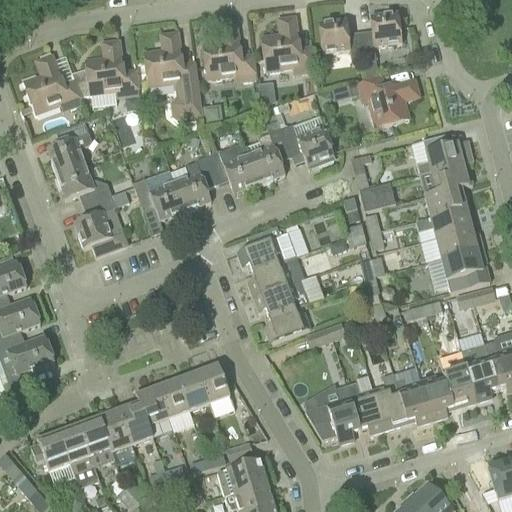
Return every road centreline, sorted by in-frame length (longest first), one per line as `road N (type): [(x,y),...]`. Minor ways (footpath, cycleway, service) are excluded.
road 1 (residential): [(312,495),(239,369),(206,281),(194,274)]
road 2 (residential): [(0,42),(64,22),(233,0)]
road 3 (residential): [(312,495),(511,437)]
road 4 (residential): [(71,306),(8,115)]
road 5 (residential): [(194,274),(214,235),(316,200)]
road 6 (residential): [(71,306),(173,272),(194,274)]
